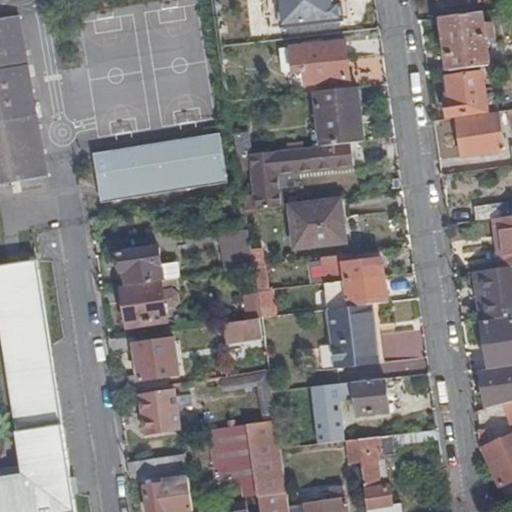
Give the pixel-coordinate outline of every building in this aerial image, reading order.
[(339,6),(338,0),(281,0),(285,29),(347,22),(345,5),(339,6)] [(483,4),(482,0),(441,0),(443,9),(483,4)] [(445,20),(452,75),(491,70),(488,42),(497,41),(495,28),(486,29),(484,15),(445,20)] [(23,182),(23,185),(50,180),(40,118),(34,119),(33,114),(39,113),(33,80),(28,81),(26,69),(31,69),(23,20),(0,24),(0,189),(14,186),(14,183),(23,182)] [(355,82),(350,45),(309,50),(314,87),(355,82)] [(238,47),(224,49),(226,69),(240,67),(238,47)] [(239,79),(239,71),(230,72),(231,79),(239,79)] [(451,120),(503,114),(500,94),(489,96),(487,76),(452,80),(455,101),(449,102),(451,120)] [(232,104),(245,102),(242,81),(228,82),(232,104)] [(354,145),(368,144),(361,90),(318,94),(325,149),(354,145)] [(466,159),(508,154),(503,117),(461,123),(466,159)] [(220,132),(95,153),(101,200),(228,181),(220,132)] [(236,138),(240,158),(252,157),(249,137),(236,138)] [(260,211),(285,209),(282,177),(357,169),(354,145),(325,149),(254,157),(260,211)] [(352,244),(347,199),(290,205),(293,250),(352,244)] [(477,210),(479,224),(496,221),(500,221),(506,220),(504,206),(477,210)] [(511,269),(511,219),(506,220),(500,221),(502,239),(506,239),(511,269)] [(503,270),(511,269),(506,239),(502,239),(500,221),(496,221),(503,270)] [(256,270),(255,267),(252,249),(250,232),(226,236),(231,273),(256,270)] [(255,267),(265,265),(263,248),(252,249),(255,267)] [(164,284),(167,283),(165,268),(162,250),(122,255),(125,274),(129,274),(131,288),(164,284)] [(78,511),(76,495),(77,495),(74,478),(73,478),(39,262),(0,268),(0,306),(25,468),(0,472),(0,511),(78,511)] [(350,284),(387,279),(385,262),(348,265),(350,284)] [(167,283),(185,280),(183,265),(165,268),(167,283)] [(260,294),(269,293),(265,265),(255,267),(256,270),(260,294)] [(325,267),(327,286),(350,284),(348,265),(325,267)] [(511,318),(511,269),(503,270),(483,273),(490,321),(511,318)] [(477,274),(484,322),(487,322),(490,321),(483,273),(477,274)] [(327,286),(330,311),(332,311),(375,307),(391,305),(387,279),(350,284),(327,286)] [(131,288),(126,289),(131,327),(170,322),(169,311),(178,310),(181,304),(180,296),(175,293),(166,294),(164,284),(131,288)] [(261,303),(263,319),(273,318),(269,293),(260,294),(260,296),(261,303)] [(249,305),(261,303),(260,296),(248,297),(249,305)] [(262,319),(263,319),(261,303),(249,305),(251,321),(262,319)] [(375,307),(332,311),(339,370),(382,366),(378,337),(375,307)] [(488,371),(511,368),(511,318),(490,321),(487,322),(487,327),(484,327),(488,356),(486,356),(488,371)] [(264,337),(262,319),(251,321),(226,325),(229,342),(264,337)] [(384,337),(378,337),(382,366),(388,365),(384,337)] [(137,338),(112,342),(113,354),(139,351),(144,383),(163,380),(160,360),(167,359),(168,366),(180,364),(177,340),(138,346),(137,338)] [(490,410),(507,406),(511,404),(511,368),(488,371),(484,372),(490,410)] [(117,381),(120,396),(139,393),(137,379),(117,381)] [(357,400),(359,417),(392,414),(389,381),(337,386),(315,389),(321,446),(346,443),(341,401),(357,400)] [(182,431),(177,393),(141,398),(147,436),(182,431)] [(291,511),(291,507),(282,450),(278,422),(211,431),(220,491),(246,488),(248,498),(262,496),(263,511),(250,511),(249,505),(238,506),(238,511),(291,511)] [(480,432),(482,445),(491,443),(490,431),(480,432)] [(397,446),(441,440),(440,432),(396,437),(397,446)] [(363,464),(369,511),(394,507),(392,489),(390,489),(383,489),(381,463),(380,458),(398,456),(397,446),(396,437),(361,441),(363,464)] [(503,488),(511,483),(511,438),(486,450),(503,488)] [(361,441),(350,442),(353,466),(363,464),(361,441)] [(130,464),(132,478),(189,471),(187,456),(130,464)] [(387,463),(381,463),(383,489),(390,489),(387,463)] [(146,511),(195,511),(190,479),(161,484),(161,487),(145,490),(143,490),(146,511)] [(144,483),(145,490),(161,487),(161,484),(160,481),(144,483)] [(334,502),(347,499),(346,487),(333,489),(334,502)] [(291,507),(291,511),(349,511),(347,499),(334,502),(291,507)]
